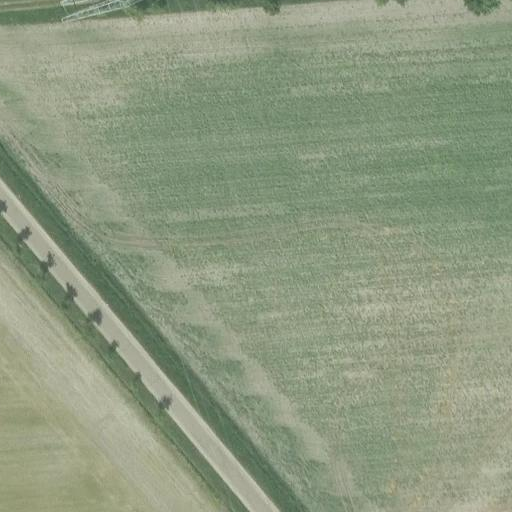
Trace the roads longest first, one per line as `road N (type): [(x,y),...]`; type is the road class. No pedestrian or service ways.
road 1 (unclassified): [(266,511),(0,198)]
road 2 (track): [(166,0),(0,14)]
